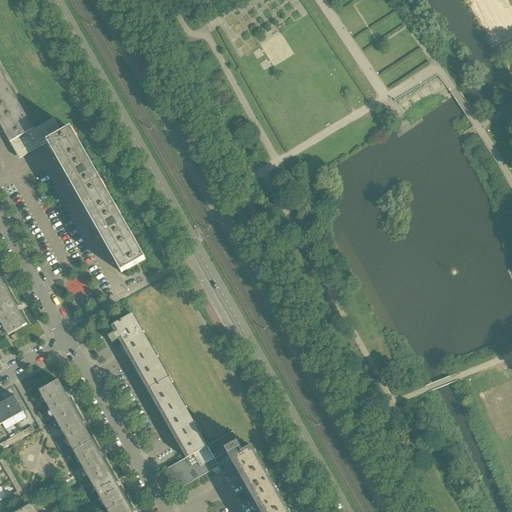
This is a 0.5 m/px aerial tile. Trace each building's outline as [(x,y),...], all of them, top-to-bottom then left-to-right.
[(511,0),(479,0),(493,24),(511,20),(511,0)] [(0,122),(11,142),(10,143),(11,143),(20,158),(47,143),(121,273),(143,261),(137,251),(138,250),(135,244),(134,244),(129,235),(129,234),(128,235),(122,225),(123,224),(120,218),(108,198),(109,198),(105,192),(99,182),(100,182),(99,182),(94,172),(91,166),(89,167),(84,157),(85,156),(84,156),(79,146),(76,140),(75,141),(69,131),(63,134),(54,118),(34,129),(25,114),(0,69),(0,122)] [(0,321),(8,336),(27,325),(18,309),(1,280),(0,277),(0,321)] [(186,459),(211,445),(211,444),(207,447),(132,314),(113,325),(114,326),(117,332),(114,334),(108,337),(112,343),(116,349),(124,344),(188,457),(186,458),(186,459)] [(44,399),(52,414),(60,428),(69,444),(77,458),(86,474),(94,488),(103,503),(107,511),(132,511),(117,484),(100,454),(83,424),(66,394),(58,380),(39,391),(44,399)] [(14,396),(4,402),(13,418),(23,412),(24,412),(20,406),(21,406),(20,403),(19,404),(14,396)] [(0,404),(0,419),(2,424),(13,418),(4,402),(4,401),(3,402),(4,402),(0,404)] [(32,426),(25,430),(27,435),(34,431),(32,426)] [(27,435),(25,430),(18,434),(20,439),(27,435)] [(186,459),(168,469),(178,487),(211,469),(212,471),(218,468),(219,470),(220,469),(214,459),(226,453),(225,450),(237,443),(236,443),(231,433),(211,445),(186,459)] [(9,440),(11,444),(18,440),(16,436),(9,440)] [(67,452),(61,438),(56,440),(63,454),(67,452)] [(240,449),(237,443),(225,450),(226,453),(230,460),(231,460),(233,458),(262,511),(288,511),(251,447),(242,453),(240,449)] [(12,473),(8,465),(3,468),(7,475),(12,473)] [(9,477),(13,485),(18,483),(13,475),(9,477)] [(18,483),(13,485),(17,492),(12,494),(16,500),(24,495),(18,483)]
